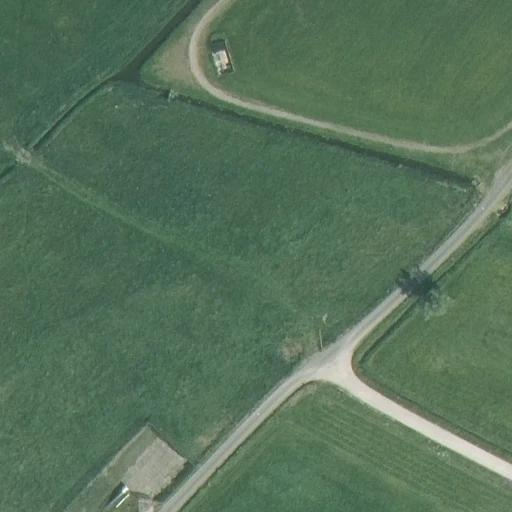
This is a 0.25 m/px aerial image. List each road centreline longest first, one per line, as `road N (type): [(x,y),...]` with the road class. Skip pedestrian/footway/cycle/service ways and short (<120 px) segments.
road 1 (unclassified): [(170,511),(281,392),(442,252),(511,171)]
road 2 (track): [(8,155),(137,241),(300,321),(316,367)]
road 3 (track): [(511,471),(316,367)]
road 4 (track): [(120,51),(0,162)]
